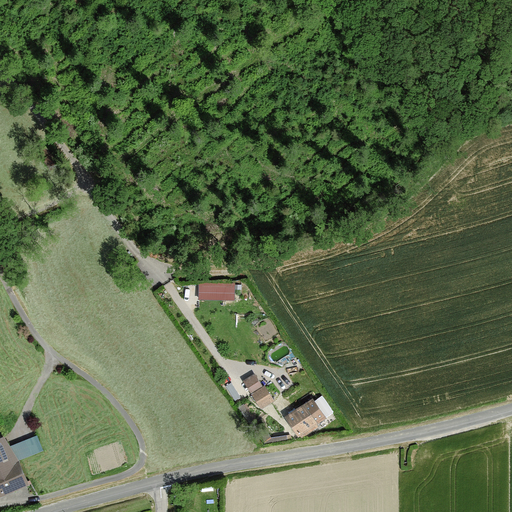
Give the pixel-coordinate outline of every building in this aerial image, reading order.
[(236,298),(237,281),(200,280),(200,297),(236,298)] [(255,374),(245,380),(253,393),(262,387),(255,374)] [(262,389),(256,393),(263,404),(269,401),(262,389)] [(313,399),(287,416),(299,434),(325,417),(313,399)] [(0,436),(0,495),(26,483),(4,434),(0,436)] [(26,437),(15,442),(22,457),(33,452),(26,437)]
